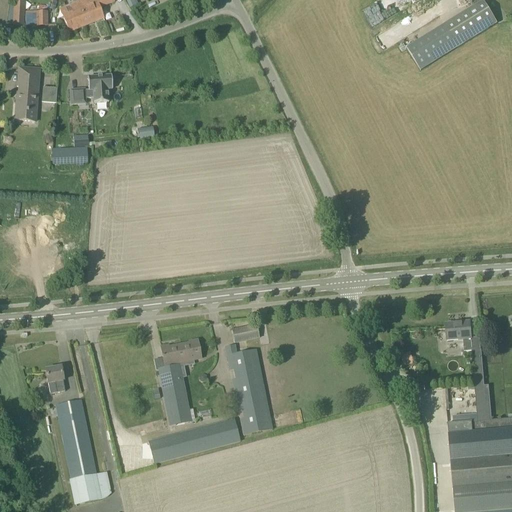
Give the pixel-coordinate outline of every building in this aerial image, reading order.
[(69,33),(84,26),(84,24),(81,17),(83,16),(81,11),(97,5),(95,0),(80,0),(76,2),(78,10),(69,13),(69,15),(63,18),(69,33)] [(84,26),(103,19),(99,8),(114,2),(113,0),(95,0),(97,5),(81,11),(83,16),(81,17),(84,24),(84,26)] [(407,49),(420,70),(497,23),(483,2),(407,49)] [(14,5),(13,26),(22,26),(23,5),(14,5)] [(28,26),(38,26),(47,26),(47,13),(37,13),(28,13),(28,26)] [(35,123),(39,71),(19,69),(18,87),(20,88),(19,94),(17,93),(15,121),(35,123)] [(109,102),(108,91),(113,91),(111,76),(88,78),(89,91),(85,91),(85,89),(69,91),(70,107),(86,105),(86,99),(93,99),(93,104),(109,102)] [(57,89),(50,89),(49,104),(56,104),(57,89)] [(152,132),(142,134),(143,140),(153,139),(152,132)] [(70,136),(71,146),(85,146),(85,136),(70,136)] [(87,163),(86,149),(59,150),(52,150),(53,165),(87,163)] [(472,352),(481,351),(480,338),(471,339),(470,323),(446,325),(447,341),(463,339),(464,352),(472,352)] [(234,344),(259,339),(256,326),(231,331),(234,344)] [(192,361),(201,359),(197,341),(189,343),(189,344),(169,348),(168,347),(161,348),(163,359),(162,359),(164,368),(158,370),(158,371),(159,371),(169,427),(192,423),(189,411),(180,365),(173,367),(172,364),(192,360),(192,361)] [(236,355),(234,346),(226,348),(230,371),(233,371),(235,380),(232,381),(239,413),(242,412),(243,420),(240,420),(243,437),(272,430),(256,351),(236,355)] [(478,422),(487,421),(481,351),(472,352),(478,422)] [(403,368),(409,366),(405,355),(399,356),(403,368)] [(64,392),(63,382),(61,368),(45,371),(47,385),(48,385),(50,395),(55,394),(64,392)] [(106,473),(97,475),(82,402),(56,407),(76,506),(102,501),(111,494),(110,491),(106,473)] [(147,442),(149,446),(154,466),(240,443),(234,419),(185,432),(183,428),(179,429),(180,434),(147,442)] [(511,419),(487,421),(478,422),(448,426),(453,489),(455,511),(493,511),(511,510),(511,419)]
